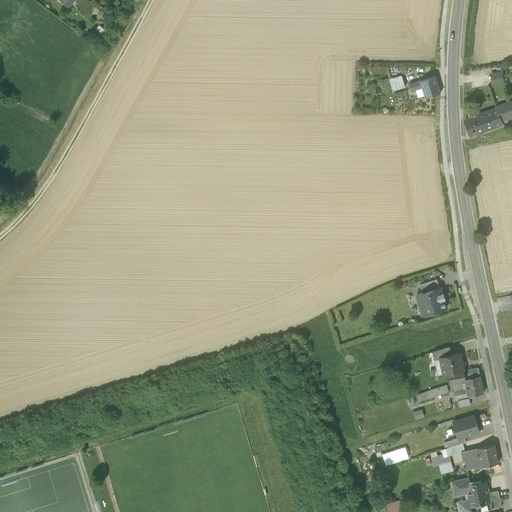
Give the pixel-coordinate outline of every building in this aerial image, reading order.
[(504,83),(502,72),(490,74),(492,85),(504,83)] [(435,76),(421,81),(423,88),(425,96),(426,97),(440,93),(435,76)] [(393,84),(392,79),(382,82),(385,93),(394,91),(392,84),(393,84)] [(405,87),(403,81),(393,84),(392,84),(394,91),(405,87)] [(415,90),(423,88),(421,81),(409,84),(412,91),(415,90)] [(425,96),(423,88),(415,90),(418,98),(425,96)] [(496,108),(501,121),(502,121),(511,116),(511,101),(511,100),(495,106),(496,108)] [(466,119),(471,134),(502,123),(502,121),(501,121),(496,108),(466,119)] [(420,285),(422,293),(439,288),(437,279),(420,285)] [(424,306),(426,314),(447,308),(444,299),(443,299),(442,294),(440,288),(439,288),(422,293),(417,295),(420,307),(424,306)] [(432,352),(434,360),(440,359),(440,358),(451,355),(450,347),(432,352)] [(443,375),(448,374),(463,371),(464,371),(463,365),(460,354),(451,355),(440,358),(440,359),(443,375)] [(440,359),(434,360),(437,376),(443,375),(440,359)] [(463,371),(465,379),(479,376),(478,368),(464,371),(463,371)] [(453,385),(465,382),(465,379),(463,371),(448,374),(450,386),(453,385)] [(465,382),(467,389),(468,396),(483,393),(479,376),(465,379),(465,382)] [(453,385),(455,392),(467,389),(465,382),(453,385)] [(417,395),(419,402),(448,394),(446,387),(417,395)] [(456,399),(468,396),(467,389),(455,392),(456,399)] [(458,402),(459,408),(471,405),(469,399),(458,402)] [(423,410),(413,413),(416,421),(425,418),(423,410)] [(453,422),(458,439),(464,437),(479,432),(474,416),(453,422)] [(447,442),(449,448),(462,443),(466,442),(464,437),(458,439),(447,442)] [(390,452),(387,442),(379,445),(380,446),(382,455),(391,452),(390,452)] [(462,443),(449,448),(447,448),(448,453),(449,455),(464,450),(462,443)] [(478,448),(482,467),(498,463),(494,445),(478,448)] [(382,455),(380,446),(374,448),(377,458),(383,456),(382,455)] [(391,452),(382,455),(383,456),(386,467),(410,460),(406,447),(390,452),(391,452)] [(482,467),(478,448),(465,451),(469,470),(482,467)] [(437,456),(439,465),(451,462),(449,455),(448,453),(437,456)] [(451,462),(439,465),(441,473),(453,470),(451,462)] [(454,493),(458,496),(465,494),(468,494),(466,487),(470,486),(468,477),(451,481),(454,493)] [(480,503),(480,505),(491,503),(489,493),(487,482),(470,486),(466,487),(468,494),(469,499),(470,505),(480,503)] [(491,503),(492,509),(502,507),(498,491),(489,493),(491,503)] [(469,499),(466,500),(457,502),(458,511),(467,511),(471,511),(470,507),(470,505),(469,499)] [(403,511),(400,501),(396,503),(398,511),(394,511),(403,511)] [(386,506),(388,511),(394,511),(398,511),(396,503),(386,506)] [(492,509),(491,503),(480,505),(481,511),(492,509)]
